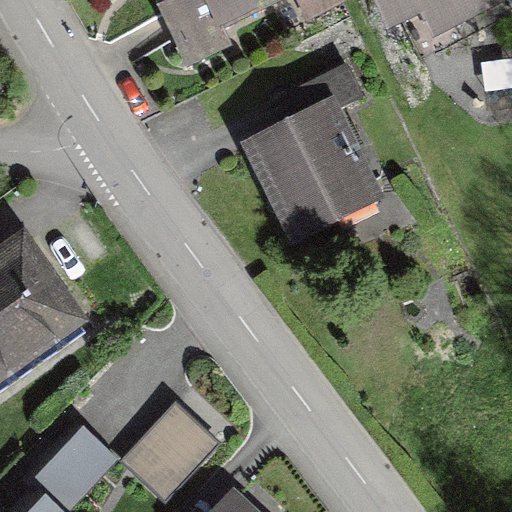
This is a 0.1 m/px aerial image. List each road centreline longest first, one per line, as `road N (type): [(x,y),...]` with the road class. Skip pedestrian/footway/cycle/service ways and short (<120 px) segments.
road 1 (tertiary): [(387,511),(100,129)]
road 2 (tertiary): [(100,129),(26,0)]
